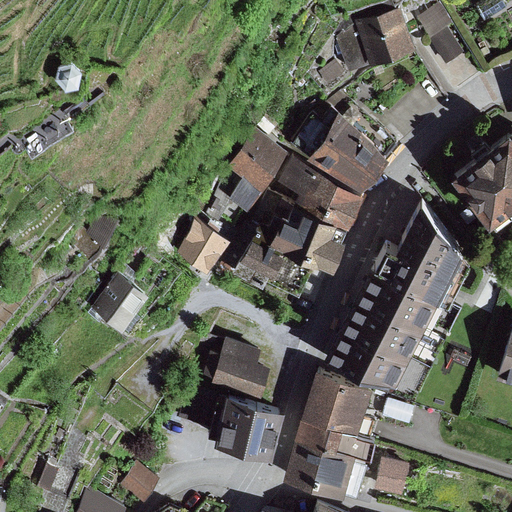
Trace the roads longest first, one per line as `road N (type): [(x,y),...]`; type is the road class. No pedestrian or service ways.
road 1 (unclassified): [(262,476),(279,451),(347,261),(387,188),(465,104),(511,79)]
road 2 (residential): [(262,476),(194,469),(135,511)]
